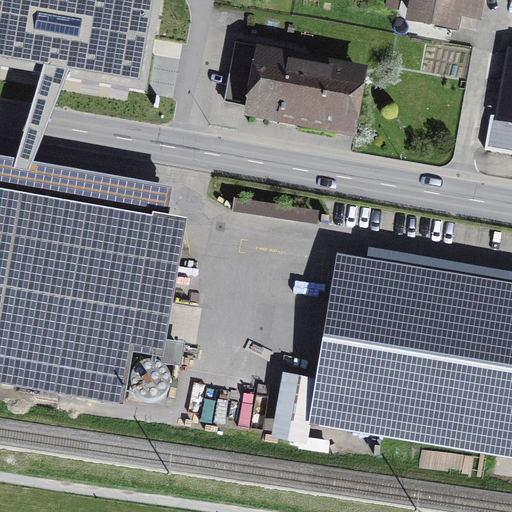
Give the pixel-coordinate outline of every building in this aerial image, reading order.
[(0,0),(0,60),(43,68),(67,72),(138,84),(147,32),(154,33),(160,0),(157,0),(0,0)] [(416,0),(413,18),(453,26),(455,12),(477,16),(479,0),(416,0)] [(256,109),(255,110),(347,128),(357,78),(292,66),(295,51),(267,46),(266,50),(236,45),(225,103),(256,109)] [(511,129),(511,54),(511,55),(506,54),(494,126),(511,129)] [(67,72),(43,68),(14,165),(30,168),(67,72)] [(0,379),(120,400),(148,242),(149,242),(163,245),(171,192),(30,168),(14,165),(0,162),(0,379)] [(511,296),(347,269),(322,419),(511,450),(511,296)] [(128,399),(166,406),(173,367),(134,360),(128,399)]
